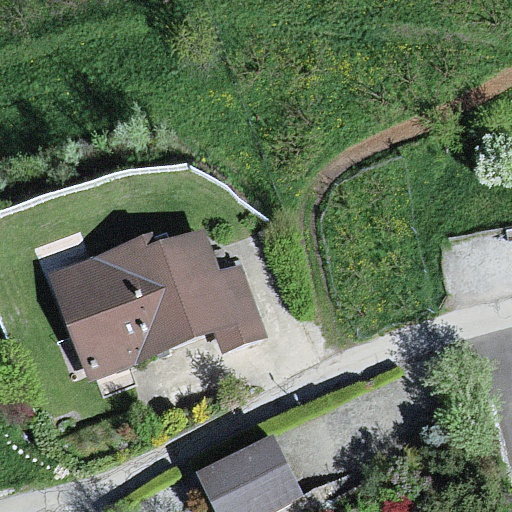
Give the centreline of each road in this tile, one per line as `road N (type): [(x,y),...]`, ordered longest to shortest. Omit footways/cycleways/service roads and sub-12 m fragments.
road 1 (track): [(323,384),(297,205),(318,167),(439,112),(511,66),(488,45),(344,11),(187,11),(35,44),(0,63)]
road 2 (residential): [(75,507),(268,407),(511,315)]
